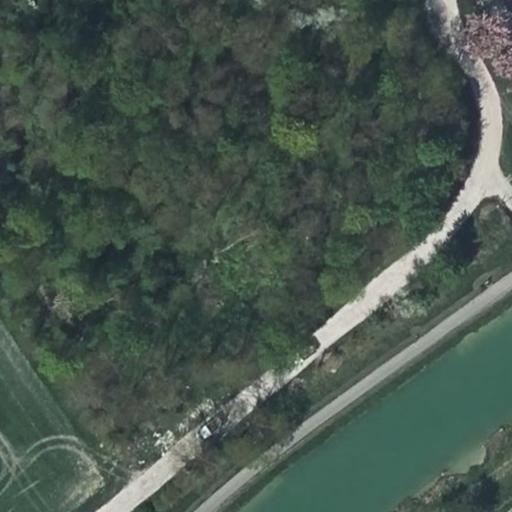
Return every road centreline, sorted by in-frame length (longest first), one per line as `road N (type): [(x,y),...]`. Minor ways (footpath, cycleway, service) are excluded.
road 1 (track): [(119,511),(428,249),(491,167)]
road 2 (track): [(491,167),(488,95),(476,66),(442,33),(435,0)]
